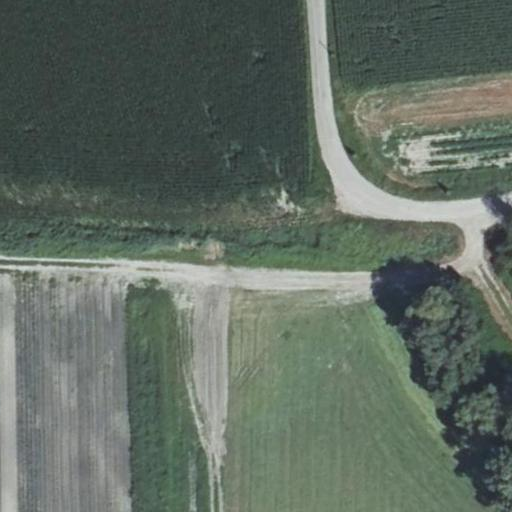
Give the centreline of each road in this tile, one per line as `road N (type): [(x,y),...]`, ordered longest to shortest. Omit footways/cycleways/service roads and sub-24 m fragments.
road 1 (unclassified): [(318,0),(326,117),(349,187),(383,207),(511,203)]
road 2 (track): [(470,209),(478,256),(511,328)]
